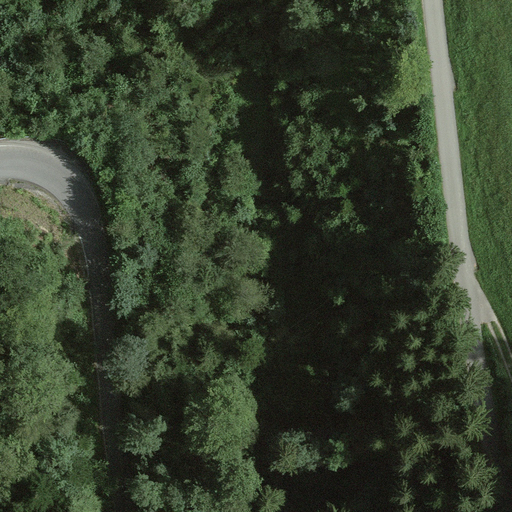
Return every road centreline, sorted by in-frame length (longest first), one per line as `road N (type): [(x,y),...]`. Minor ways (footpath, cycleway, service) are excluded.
road 1 (unclassified): [(511,505),(468,290),(432,0)]
road 2 (unclassified): [(0,161),(57,176),(90,226),(127,511)]
